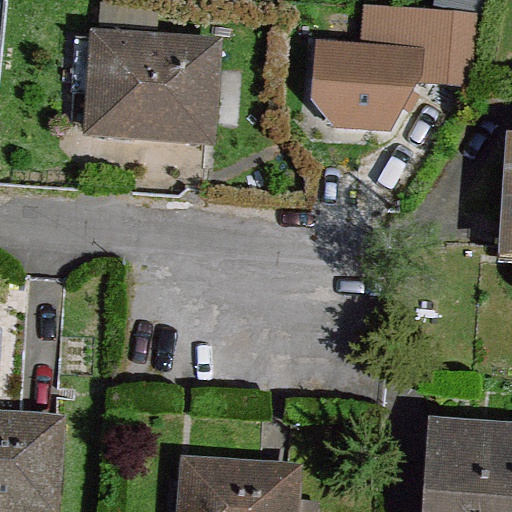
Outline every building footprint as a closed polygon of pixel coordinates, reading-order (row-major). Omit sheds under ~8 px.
[(471,21),(398,16),(394,76),(468,80),(471,21)] [(217,49),(102,42),(96,132),(211,140),(217,49)] [(55,511),(61,428),(0,423),(0,506),(2,507),(1,511),(55,511)] [(511,511),(511,439),(444,435),(438,511),(511,511)] [(296,511),(298,474),(191,468),(188,511),(296,511)]
